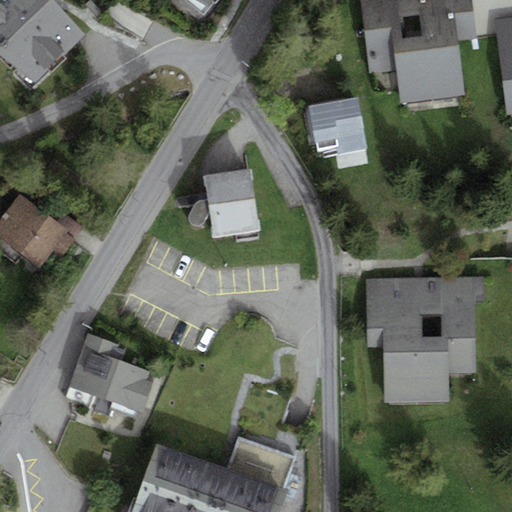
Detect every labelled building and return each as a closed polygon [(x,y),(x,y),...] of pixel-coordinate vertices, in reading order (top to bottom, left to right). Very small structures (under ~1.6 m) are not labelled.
[(0,0),(0,68),(26,93),(76,42),(31,0),(29,0),(26,3),(22,0),(0,0)] [(171,0),(197,18),(210,0),(171,0)] [(461,0),(358,0),(369,84),(390,81),(394,108),(454,101),(448,48),(467,46),(461,0)] [(511,24),(493,27),(503,113),(511,112),(511,24)] [(357,107),(304,115),(310,156),(364,148),(357,107)] [(206,238),(256,230),(248,180),(198,187),(206,238)] [(49,215),(18,192),(0,217),(0,239),(37,267),(50,249),(62,258),(86,227),(57,205),(49,215)] [(472,370),(470,286),(366,288),(367,346),(377,346),(378,400),(435,399),(434,371),(472,370)] [(103,356),(81,348),(64,397),(130,421),(143,386),(98,370),(103,356)] [(120,511),(269,511),(273,503),(141,456),(120,511)]
